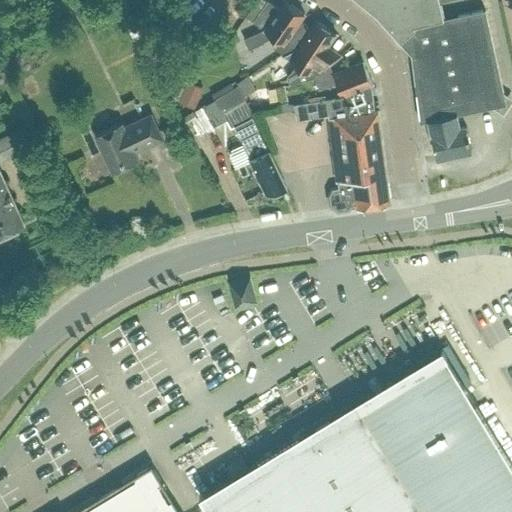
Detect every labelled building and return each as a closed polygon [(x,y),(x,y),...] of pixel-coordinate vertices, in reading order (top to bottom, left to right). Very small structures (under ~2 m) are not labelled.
[(256,0),(246,15),(264,27),(243,37),(248,47),(263,41),(262,38),(272,33),(283,41),(285,39),(293,44),(307,24),(299,18),(304,12),(286,0),(283,0),(278,7),(267,0),(256,0)] [(444,17),(439,0),(360,0),(374,12),(411,53),(420,121),(429,119),(437,155),(471,148),(466,126),(458,127),(455,113),(505,103),(485,8),(444,17)] [(289,82),(314,75),(330,62),(342,52),(327,45),(335,33),(315,20),(296,47),(283,54),(297,62),(288,74),(289,82)] [(337,81),(342,94),(370,84),(373,83),(363,60),(333,72),(330,62),(314,75),(319,88),(337,81)] [(370,84),(342,94),(342,95),(329,97),(294,103),(297,119),(328,114),(336,181),(339,180),(340,187),(333,187),(330,194),(331,203),(338,208),(347,207),(350,203),(356,203),(356,207),(390,202),(378,110),(374,111),(370,84)] [(95,134),(111,170),(138,158),(135,151),(163,138),(151,113),(123,125),(122,122),(95,134)] [(240,136),(265,191),(267,190),(270,193),(279,192),(280,188),(287,187),(284,182),(259,127),(240,136)] [(0,233),(24,223),(0,170),(0,233)] [(231,282),(237,302),(253,298),(248,278),(231,282)] [(201,493),(199,494),(209,511),(511,511),(511,462),(442,347),(440,348),(441,358),(418,372),(417,368),(385,388),(387,391),(308,438),(304,431),(251,463),(255,470),(209,498),(201,493)] [(182,511),(152,462),(132,474),(135,478),(84,508),(82,504),(69,511),(182,511)]
